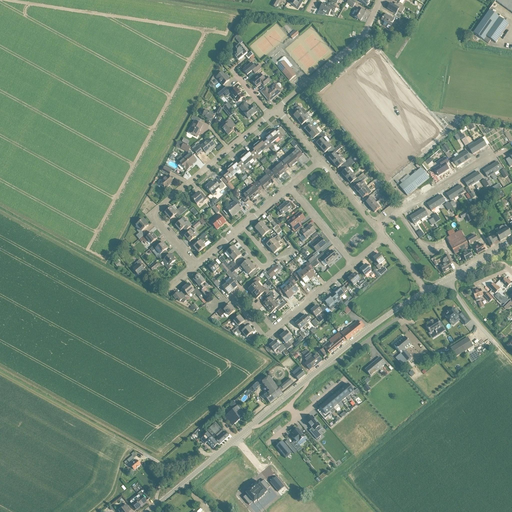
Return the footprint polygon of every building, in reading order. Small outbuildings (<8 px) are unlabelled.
[(298,10),(303,2),(300,0),(292,0),(290,4),(293,6),(293,7),(298,10)] [(353,8),(356,2),(351,0),(348,0),(346,4),(344,7),(347,9),(349,6),(347,5),(347,4),(353,8)] [(511,0),(497,0),(496,1),(511,12),(511,0)] [(329,7),(323,3),(319,10),(328,15),(331,11),(334,12),(337,8),(331,4),(329,7)] [(397,7),(390,4),(387,9),(396,14),(398,11),(402,14),(405,8),(398,4),(397,7)] [(365,12),(361,10),(358,8),(353,17),(360,21),(362,17),(365,12)] [(496,43),(509,25),(489,11),(473,33),(488,44),(491,40),(496,43)] [(395,20),(385,14),(383,18),(381,21),(384,23),(383,26),(386,27),(387,25),(391,27),(393,24),(392,23),(395,20)] [(291,33),(297,28),(291,22),(286,26),(291,33)] [(407,29),(407,28),(409,25),(404,22),(402,26),(400,28),(405,31),(407,29)] [(292,40),(299,34),(296,31),(290,36),(292,40)] [(238,61),(242,58),(247,54),(240,45),(236,48),(238,51),(237,55),(235,57),(238,61)] [(289,81),(296,76),(293,72),(284,61),(277,67),(286,77),(289,81)] [(255,67),(251,63),(243,71),(247,76),(252,71),(255,74),(261,69),(258,65),(255,67)] [(226,77),(222,73),(216,78),(223,86),(230,80),(227,77),(226,77)] [(265,79),(260,74),(252,81),(257,88),(261,84),(264,87),(271,81),(268,77),(265,79)] [(281,85),(280,84),(278,83),(276,85),(276,84),(268,91),(266,88),(261,92),(269,102),(282,91),(279,89),(281,87),(281,85)] [(219,97),(227,90),(224,87),(216,93),(219,97)] [(232,88),(227,92),(229,95),(230,94),(235,100),(234,100),(236,102),(237,102),(237,103),(240,100),(244,97),(237,88),(234,91),(232,88)] [(249,108),(245,103),(240,108),(243,112),(243,113),(248,119),(257,112),(251,106),(249,108)] [(301,110),(299,107),(294,112),(296,114),(294,116),(298,121),(307,113),(303,108),(301,110)] [(212,121),(215,116),(209,112),(209,111),(207,111),(206,111),(206,110),(205,111),(203,110),(201,110),(200,113),(201,114),(203,116),(212,121)] [(307,113),(298,121),(302,126),(305,122),(307,125),(311,121),(313,120),(307,113)] [(233,129),(236,127),(230,120),(224,125),(225,127),(222,129),(228,136),(232,132),(232,131),(231,130),(231,131),(230,130),(232,128),(233,129)] [(203,125),(199,123),(194,121),(188,133),(197,138),(200,132),(199,132),(203,125)] [(314,127),(312,125),(313,124),(311,121),(307,125),(309,127),(305,130),(309,135),(312,132),(318,127),(317,125),(314,127)] [(322,132),(318,127),(312,132),(309,135),(313,139),(317,136),(319,139),(324,134),(325,133),(324,131),(322,132)] [(282,137),(277,130),(275,132),(273,130),(269,134),(275,141),(279,138),(280,139),(282,137)] [(266,139),(264,141),(269,147),(272,151),(275,149),(272,145),(271,144),(275,141),(269,134),(265,138),(266,139)] [(321,148),(327,143),(323,139),(326,137),(324,134),(319,139),(320,141),(317,144),(321,148)] [(482,148),(486,146),(484,142),(482,139),(475,143),(479,150),(480,150),(479,149),(482,148)] [(212,150),(215,147),(209,140),(205,143),(201,147),(199,145),(193,150),(198,155),(200,153),(201,155),(202,155),(200,153),(203,150),(206,153),(211,149),(212,150)] [(188,153),(191,148),(183,144),(178,141),(177,143),(181,145),(180,148),(181,148),(181,149),(188,153)] [(260,141),(256,145),(262,152),(266,149),(267,149),(269,147),(264,141),(262,143),(260,141)] [(331,148),(327,143),(321,148),(325,153),(327,151),(329,154),(330,154),(335,149),(333,146),(331,148)] [(479,150),(475,143),(468,147),(473,154),(476,152),(476,151),(479,150)] [(256,158),(259,156),(258,155),(262,152),(256,145),(252,148),(253,150),(251,152),(256,158)] [(336,152),(342,148),(340,145),(335,149),(330,154),(332,156),(329,159),(333,164),(342,156),(341,154),(338,156),(335,153),(336,153),(336,152)] [(292,153),(292,154),(288,158),(294,165),(299,161),(297,159),(300,157),(294,151),(292,153)] [(466,161),(470,158),(466,151),(459,156),(463,163),(464,163),(463,162),(466,160),(466,161)] [(249,154),(247,152),(243,156),(249,163),(253,160),(254,160),(256,158),(251,152),(249,154)] [(187,156),(179,163),(182,166),(185,170),(186,170),(187,171),(192,166),(191,165),(196,161),(193,157),(190,154),(187,156)] [(243,169),(246,167),(245,166),(249,163),(243,156),(239,159),(240,161),(238,163),(243,169)] [(343,164),(341,161),(345,159),(342,156),(333,164),(337,168),(337,169),(340,167),(342,170),(353,161),(350,158),(345,163),(343,164)] [(463,163),(459,156),(452,160),(457,167),(460,165),(460,164),(463,162),(463,163)] [(294,165),(288,158),(284,161),(284,160),(281,162),(287,168),(289,166),(290,168),(294,165)] [(440,165),(434,169),(436,172),(438,176),(442,174),(445,172),(448,170),(445,165),(448,163),(445,159),(445,158),(438,162),(440,165)] [(349,177),(352,174),(348,169),(349,168),(355,163),(353,161),(342,170),(344,172),(342,174),(346,179),(349,177)] [(281,176),(286,172),(285,170),(287,168),(281,162),(279,164),(280,165),(275,168),(281,176)] [(425,162),(422,165),(427,171),(428,171),(430,169),(425,162)] [(494,174),(501,169),(497,162),(490,166),(494,174)] [(236,164),(235,163),(230,166),(236,174),(240,170),(241,171),(243,169),(238,163),(236,164)] [(228,182),(233,178),(232,177),(236,174),(230,166),(226,170),(227,172),(223,176),(228,182)] [(487,178),(494,174),(490,166),(483,171),(487,178)] [(281,176),(275,168),(272,172),(271,171),(270,171),(269,169),(269,170),(268,169),(267,171),(268,173),(274,179),(276,177),(277,179),(281,176)] [(407,196),(418,187),(429,178),(421,168),(399,186),(407,196)] [(504,179),(509,176),(504,169),(500,172),(504,179)] [(475,183),(482,179),(477,172),(470,176),(475,183)] [(269,186),(273,183),(272,181),(274,179),(268,173),(266,175),(267,176),(263,179),(269,186)] [(358,182),(365,176),(363,173),(358,178),(356,179),(352,174),(349,177),(346,179),(350,184),(353,182),(355,185),(358,182)] [(367,178),(370,175),(368,173),(365,176),(358,182),(359,184),(354,189),(358,194),(364,189),(367,186),(363,182),(367,178)] [(165,189),(174,182),(170,178),(168,176),(160,183),(162,185),(165,189)] [(468,188),(475,183),(470,176),(463,181),(468,188)] [(230,186),(223,178),(221,179),(225,183),(228,187),(230,190),(232,189),(230,186)] [(269,186),(263,179),(259,182),(258,182),(255,184),(261,190),(263,188),(265,190),(269,186)] [(222,185),(219,181),(216,184),(215,182),(210,186),(209,184),(206,187),(213,196),(215,193),(215,192),(220,188),(221,189),(224,187),(222,185)] [(256,197),(260,193),(259,192),(261,190),(255,184),(253,186),(254,186),(250,190),(256,197)] [(458,197),(464,192),(460,185),(453,190),(458,197)] [(363,199),(366,196),(368,194),(364,189),(358,194),(363,199)] [(256,197),(250,190),(246,193),(245,192),(243,195),(241,197),(245,203),(250,199),(252,201),(256,197)] [(451,201),(458,197),(453,190),(446,194),(451,201)] [(198,194),(192,199),(195,203),(196,204),(197,205),(200,202),(202,200),(204,201),(207,199),(204,196),(201,192),(198,194)] [(438,207),(445,202),(441,195),(434,200),(438,207)] [(235,202),(223,211),(227,215),(229,213),(232,217),(238,212),(241,210),(237,205),(239,203),(236,199),(234,196),(231,199),(235,202)] [(375,203),(371,198),(366,203),(370,208),(375,203)] [(431,211),(438,207),(434,200),(427,204),(431,211)] [(288,204),(287,202),(277,209),(280,212),(278,214),(278,215),(280,217),(281,217),(282,215),(283,216),(292,208),(293,210),(296,208),(291,202),(288,204)] [(380,208),(376,204),(375,203),(370,208),(374,212),(374,213),(380,208)] [(448,211),(452,209),(449,204),(449,203),(444,205),(448,211)] [(171,208),(165,213),(170,220),(175,215),(177,218),(181,215),(182,214),(184,212),(181,208),(179,210),(178,211),(174,206),(172,208),(171,208)] [(217,214),(220,212),(215,206),(212,208),(217,214)] [(421,220),(428,216),(423,209),(416,213),(421,220)] [(295,232),(298,230),(302,227),(299,223),(304,218),(299,212),(288,222),(293,228),(293,229),(295,232)] [(414,224),(418,222),(421,220),(416,213),(410,217),(414,224)] [(440,220),(436,214),(432,216),(436,223),(440,220)] [(222,225),(225,222),(222,219),(219,215),(210,222),(211,223),(209,225),(212,228),(214,226),(217,230),(220,227),(220,226),(221,225),(222,225)] [(179,223),(176,226),(180,231),(184,228),(186,230),(184,232),(188,229),(191,226),(187,221),(183,217),(180,220),(181,221),(179,223)] [(438,227),(436,223),(433,218),(429,221),(432,226),(434,224),(437,228),(438,227)] [(139,240),(145,235),(142,231),(148,226),(143,220),(139,223),(136,226),(139,229),(137,231),(139,234),(136,236),(139,240)] [(275,232),(280,228),(277,225),(273,220),(272,222),(276,227),(273,229),(275,232)] [(194,229),(201,224),(198,221),(192,226),(194,229)] [(258,233),(266,227),(262,222),(255,228),(257,231),(258,233)] [(299,230),(297,232),(300,235),(301,237),(299,238),(302,243),(306,239),(312,235),(316,232),(311,227),(310,225),(305,230),(303,227),(299,230)] [(507,228),(506,226),(504,228),(504,227),(502,227),(500,228),(499,230),(501,232),(486,240),(490,247),(495,245),(493,243),(499,240),(500,242),(511,235),(507,228)] [(263,237),(266,234),(269,232),(266,227),(258,233),(260,235),(260,234),(263,237)] [(190,242),(193,239),(196,237),(193,234),(195,232),(193,230),(185,237),(190,242)] [(455,254),(469,246),(461,231),(446,239),(455,254)] [(199,253),(205,247),(203,244),(205,242),(203,240),(207,236),(205,233),(199,238),(201,241),(198,244),(194,247),(199,253)] [(157,239),(152,234),(148,237),(146,234),(145,235),(139,240),(141,243),(143,241),(145,244),(148,241),(151,244),(153,243),(157,239)] [(470,245),(477,240),(475,235),(467,240),(470,245)] [(270,250),(277,244),(281,241),(277,236),(270,242),(266,245),(269,248),(268,248),(270,250)] [(316,252),(322,247),(326,244),(321,238),(311,246),(316,252)] [(158,247),(156,249),(160,255),(158,256),(160,259),(162,257),(167,253),(165,251),(168,249),(163,243),(159,247),(158,247)] [(274,254),(278,251),(281,248),(277,244),(270,250),(271,251),(272,251),(274,254)] [(485,250),(483,246),(482,244),(479,246),(478,245),(474,248),(478,254),(485,250)] [(236,249),(233,246),(227,252),(230,257),(238,251),(236,249)] [(468,252),(467,250),(464,251),(465,253),(462,255),(466,261),(473,257),(470,251),(468,252)] [(234,261),(241,256),(239,253),(239,252),(238,251),(230,257),(231,257),(228,259),(231,261),(233,260),(234,261)] [(323,252),(309,264),(313,268),(314,267),(314,268),(319,264),(316,261),(318,259),(321,263),(324,261),(327,265),(337,257),(331,251),(326,255),(323,252)] [(379,254),(373,259),(376,262),(374,264),(379,270),(381,268),(379,265),(384,261),(379,254)] [(170,255),(163,261),(166,264),(165,265),(169,270),(172,267),(170,265),(175,261),(170,255)] [(310,263),(315,259),(312,255),(306,260),(310,263)] [(444,273),(452,269),(449,264),(452,263),(450,258),(448,256),(446,257),(446,258),(444,260),(443,262),(444,264),(440,266),(444,273)] [(133,270),(137,274),(138,276),(144,271),(143,269),(145,267),(139,260),(135,265),(136,267),(133,270)] [(250,263),(248,260),(239,268),(241,270),(243,268),(245,271),(252,265),(251,263),(250,263)] [(229,271),(236,265),(233,262),(231,264),(227,268),(229,271)] [(152,271),(159,266),(156,263),(150,268),(152,271)] [(222,272),(217,266),(214,263),(208,267),(214,274),(217,271),(219,274),(222,272)] [(310,280),(315,276),(310,271),(313,269),(309,265),(308,263),(305,265),(307,268),(303,272),(307,277),(310,280)] [(223,276),(226,274),(226,273),(229,271),(227,268),(223,264),(220,266),(225,272),(222,274),(223,276)] [(236,270),(239,268),(236,265),(229,271),(232,274),(236,270)] [(251,278),(254,275),(252,273),(256,270),(253,267),(253,266),(252,265),(245,271),(251,278)] [(275,274),(280,270),(276,265),(272,269),(275,274)] [(372,273),(371,271),(366,265),(360,270),(365,276),(369,273),(371,277),(374,275),(377,279),(380,276),(375,270),(372,273)] [(275,274),(272,269),(267,273),(271,278),(275,274)] [(310,280),(307,277),(303,272),(300,269),(296,272),(297,273),(293,276),(298,281),(301,279),(305,284),(310,280)] [(360,278),(356,273),(355,274),(348,279),(354,286),(357,283),(360,286),(363,284),(365,287),(366,288),(369,286),(366,282),(360,275),(361,277),(360,278)] [(202,290),(205,288),(202,285),(205,282),(199,275),(194,280),(202,290)] [(253,295),(261,287),(257,283),(260,281),(258,278),(252,283),(254,285),(249,290),(253,295)] [(293,295),(298,291),(294,286),(296,284),(291,278),(289,280),(291,283),(286,287),(293,295)] [(511,284),(505,278),(501,283),(500,281),(495,285),(493,284),(489,288),(495,294),(504,285),(507,288),(511,284)] [(233,291),(235,290),(234,289),(237,287),(231,280),(227,284),(233,291)] [(193,296),(196,294),(199,298),(202,295),(200,293),(196,288),(194,290),(192,288),(188,284),(183,289),(188,296),(191,293),(193,296)] [(231,292),(233,291),(227,284),(222,288),(225,291),(228,294),(231,292)] [(263,290),(261,287),(253,295),(256,299),(262,295),(264,297),(270,292),(268,290),(267,290),(265,288),(263,290)] [(293,295),(286,287),(282,291),(280,288),(277,290),(279,292),(282,296),(284,294),(289,299),(293,295)] [(339,303),(341,301),(340,299),(345,295),(339,287),(333,292),(335,294),(333,296),(339,303)] [(476,302),(479,300),(478,298),(483,296),(481,289),(472,293),(476,301),(476,302)] [(205,300),(209,297),(203,290),(200,293),(202,295),(204,297),(205,300)] [(267,309),(276,301),(273,299),(275,297),(274,295),(275,295),(272,292),(270,294),(266,297),(268,299),(263,304),(267,309)] [(188,300),(182,293),(179,295),(178,293),(173,297),(176,300),(177,299),(180,302),(181,300),(184,303),(188,300)] [(489,302),(493,299),(488,294),(484,296),(489,302)] [(339,303),(333,296),(330,298),(329,296),(323,300),(329,308),(332,305),(334,307),(339,303)] [(505,310),(511,303),(509,300),(505,304),(502,307),(505,310)] [(278,304),(276,301),(267,309),(271,313),(276,309),(278,311),(286,304),(284,302),(281,305),(279,302),(278,304)] [(219,311),(217,312),(221,317),(226,313),(229,316),(231,314),(235,311),(230,305),(224,310),(222,308),(219,311)] [(319,315),(321,312),(322,312),(317,306),(311,311),(321,323),(324,320),(319,315)] [(347,307),(343,310),(347,315),(351,311),(347,307)] [(459,318),(465,325),(469,321),(461,312),(459,314),(455,309),(454,311),(452,309),(448,312),(449,313),(445,316),(449,322),(450,323),(451,322),(454,319),(455,321),(459,318)] [(325,311),(322,314),(327,319),(327,318),(329,320),(331,318),(325,311)] [(307,328),(310,326),(307,324),(310,321),(305,315),(305,316),(300,320),(307,328)] [(234,334),(237,332),(239,330),(237,327),(244,322),(240,316),(236,320),(234,321),(236,324),(234,326),(236,328),(232,332),(234,334)] [(429,324),(426,326),(431,334),(435,331),(437,335),(441,332),(442,333),(445,330),(440,322),(439,323),(437,319),(433,322),(432,321),(429,323),(429,324)] [(307,328),(300,320),(296,324),(295,324),(300,330),(303,327),(305,330),(307,328)] [(357,321),(354,324),(348,328),(341,334),(347,341),(365,327),(361,322),(359,324),(357,321)] [(253,332),(248,327),(244,331),(241,328),(239,330),(237,332),(239,335),(242,332),(243,334),(246,338),(253,332)] [(287,350),(292,346),(288,342),(292,338),(286,332),(280,337),(285,344),(283,346),(285,349),(287,350)] [(331,343),(325,348),(326,350),(330,354),(345,342),(342,338),(340,335),(338,333),(335,336),(329,341),(331,343)] [(407,362),(412,358),(406,350),(412,346),(405,337),(394,346),(407,362)] [(456,357),(473,346),(467,338),(450,348),(456,357)] [(280,347),(275,341),(270,346),(274,352),(277,349),(281,353),(285,349),(283,346),(282,345),(280,347)] [(306,349),(302,353),(304,355),(303,355),(306,359),(305,360),(306,362),(304,364),(306,366),(310,370),(313,367),(313,368),(322,361),(318,357),(316,355),(313,357),(309,353),(308,351),(307,350),(306,349)] [(323,358),(327,355),(322,349),(318,352),(323,358)] [(370,376),(385,364),(383,361),(380,358),(371,365),(371,366),(369,367),(365,370),(370,376)] [(298,381),(305,375),(302,371),(303,370),(300,367),(294,372),(295,373),(293,375),(295,377),(298,381)] [(270,404),(276,399),(276,398),(282,394),(269,377),(263,382),(270,391),(264,396),(270,404)] [(290,379),(281,386),(283,389),(292,382),(290,379)] [(348,384),(344,388),(350,395),(354,392),(348,384)] [(344,388),(340,391),(346,398),(350,395),(344,388)] [(340,391),(336,394),(342,402),(346,398),(340,391)] [(336,394),(332,398),(338,405),(342,402),(336,394)] [(332,398),(328,401),(334,409),(335,411),(340,407),(338,405),(332,398)] [(328,401),(324,404),(330,412),(334,409),(328,401)] [(238,407),(234,402),(232,404),(230,406),(233,410),(225,417),(231,424),(233,422),(234,424),(245,415),(238,406),(238,407)] [(324,404),(320,408),(327,417),(332,414),(330,412),(324,404)] [(308,420),(307,421),(309,424),(309,425),(311,428),(312,428),(309,431),(317,440),(321,436),(318,432),(316,429),(320,426),(312,417),(311,418),(310,417),(307,420),(308,420)] [(222,430),(216,423),(207,430),(220,445),(229,437),(223,430),(222,430)] [(294,435),(292,437),(295,441),(292,443),(296,448),(299,445),(306,439),(305,437),(298,429),(292,433),(294,435)] [(218,444),(207,433),(203,438),(200,440),(205,445),(207,442),(213,449),(218,444)] [(296,451),(288,440),(285,442),(294,453),(296,451)] [(282,442),(276,447),(285,458),(291,453),(282,442)] [(129,463),(133,459),(136,456),(133,453),(131,454),(132,456),(127,460),(129,463)] [(132,464),(130,466),(131,467),(134,471),(141,465),(137,460),(136,461),(134,460),(131,463),(132,464)] [(276,477),(270,482),(278,492),(284,486),(276,477)] [(247,495),(243,498),(249,506),(253,503),(254,504),(256,502),(257,503),(266,495),(265,494),(267,493),(266,491),(270,488),(270,487),(269,486),(264,481),(261,484),(259,483),(257,485),(257,484),(247,491),(248,492),(246,494),(247,495)] [(140,498),(139,496),(130,502),(137,510),(141,507),(141,508),(147,503),(142,496),(140,498)]
